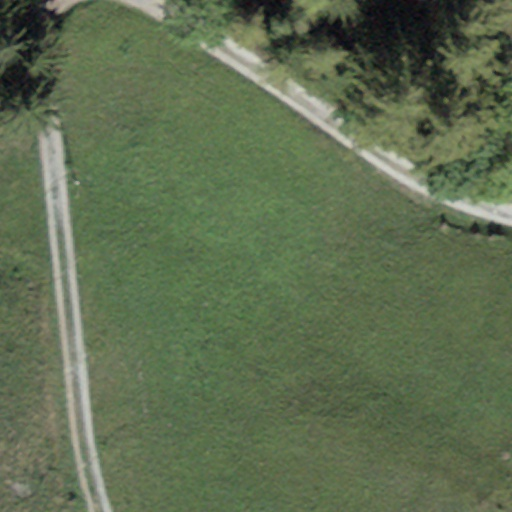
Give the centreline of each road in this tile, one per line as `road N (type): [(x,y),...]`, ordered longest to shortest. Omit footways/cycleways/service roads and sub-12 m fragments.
road 1 (track): [(73,0),(44,45),(90,511)]
road 2 (track): [(511,217),(437,194),(137,0)]
